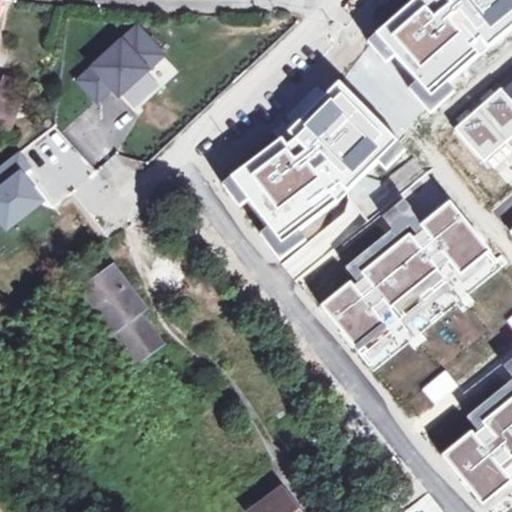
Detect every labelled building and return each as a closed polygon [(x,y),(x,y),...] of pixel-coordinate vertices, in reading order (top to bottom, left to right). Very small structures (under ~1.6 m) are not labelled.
[(511,0),(419,0),(377,36),(395,56),(419,84),(432,98),(447,85),(456,77),(448,68),(472,46),(478,41),(504,21),(511,31),(511,30),(511,0)] [(478,41),(486,51),(511,31),(504,21),(478,41)] [(137,28),(78,82),(97,101),(111,88),(119,96),(163,56),(137,28)] [(395,56),(377,36),(370,45),(388,65),(395,56)] [(456,77),(480,55),(472,46),(448,68),(456,77)] [(5,82),(0,96),(0,100),(17,106),(23,87),(5,82)] [(432,98),(419,84),(412,90),(432,113),(454,93),(447,85),(432,98)] [(283,141),(232,180),(248,202),(261,218),(282,246),(295,236),(344,198),(380,161),(397,144),(339,85),(291,135),(283,141)] [(511,101),(501,90),(478,110),(508,144),(511,139),(511,101)] [(17,106),(0,100),(0,128),(9,132),(17,106)] [(508,144),(478,110),(455,130),(485,164),(508,144)] [(406,151),(397,144),(380,161),(389,169),(406,151)] [(29,168),(18,153),(0,166),(0,221),(6,229),(42,202),(21,174),(29,168)] [(248,202),(232,180),(224,186),(240,208),(248,202)] [(424,226),(405,202),(383,219),(394,232),(341,275),(353,290),(359,285),(356,281),(424,226)] [(346,289),(322,309),(362,358),(391,335),(379,320),(390,311),(400,322),(447,283),(438,271),(450,262),(461,277),(491,253),(452,204),(424,226),(356,281),(359,285),(353,290),(349,293),(346,289)] [(282,246),(261,218),(253,224),(279,259),(301,243),(295,236),(282,246)] [(96,308),(91,312),(96,318),(100,314),(112,331),(104,337),(128,370),(161,345),(137,314),(143,310),(112,269),(83,291),(96,308)] [(476,430),(511,401),(511,362),(504,369),(511,378),(511,382),(462,424),(474,439),(479,434),(476,430)] [(466,438),(443,458),(483,507),(511,484),(500,469),(511,459),(511,460),(511,401),(476,430),(479,434),(474,439),(469,442),(466,438)] [(294,511),(282,496),(260,511),(294,511)]
